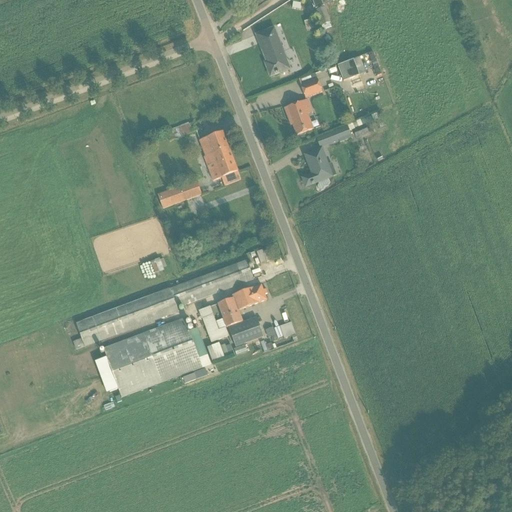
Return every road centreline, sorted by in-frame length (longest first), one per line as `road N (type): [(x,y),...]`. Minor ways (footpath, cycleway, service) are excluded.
road 1 (residential): [(213,40),(392,511)]
road 2 (unclassified): [(0,120),(213,40)]
